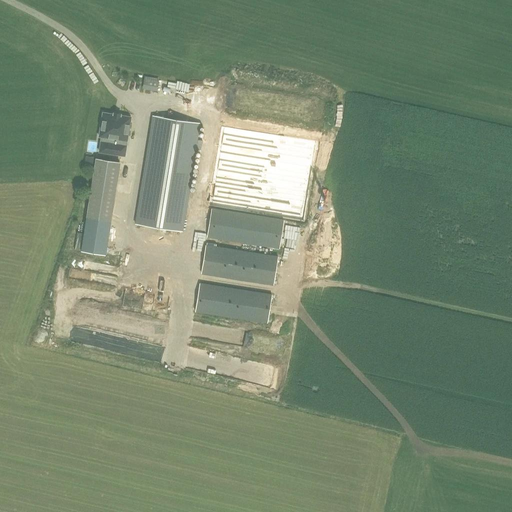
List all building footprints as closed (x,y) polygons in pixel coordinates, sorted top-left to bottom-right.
[(144,80),(143,88),(157,90),(158,83),(144,80)] [(120,139),(127,140),(130,117),(120,115),(121,113),(113,112),(113,114),(103,112),(99,136),(102,136),(99,151),(124,155),(126,144),(119,143),(120,139)] [(199,121),(153,115),(138,224),(184,230),(199,121)] [(94,166),(81,251),(105,255),(119,162),(118,161),(100,158),(97,158),(96,158),(94,166)] [(282,214),(210,205),(206,233),(278,243),(282,214)] [(277,253),(205,243),(201,271),(273,281),(277,253)] [(131,275),(143,271),(139,260),(127,264),(131,275)] [(186,287),(198,287),(198,270),(186,270),(186,287)] [(272,291),(200,281),(196,309),(268,319),(272,291)]
